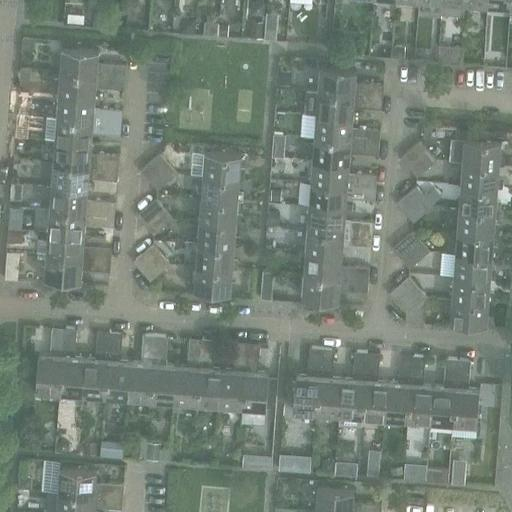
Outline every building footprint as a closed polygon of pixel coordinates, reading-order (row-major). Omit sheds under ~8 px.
[(93,12),(92,24),(102,25),(103,13),(93,12)] [(67,13),(67,22),(83,23),(84,15),(67,13)] [(194,18),(180,18),(179,32),(194,33),(194,18)] [(264,21),(250,20),(249,37),(262,38),(264,21)] [(218,23),(218,35),(227,35),(228,24),(218,23)] [(264,28),(264,37),(275,38),(276,29),(265,28),(264,28)] [(22,51),(33,51),(34,37),(22,36),(22,51)] [(460,62),(461,45),(439,43),(437,60),(460,62)] [(60,48),(58,70),(124,76),(125,64),(97,62),(98,51),(60,48)] [(31,69),(21,68),(20,79),(31,80),(31,69)] [(278,68),(277,83),(278,83),(290,84),(291,69),(279,68),(278,68)] [(318,68),(316,91),(382,97),(383,84),(356,81),(357,71),(318,68)] [(58,70),(56,94),(95,97),(95,87),(123,89),(124,76),(58,70)] [(316,91),(315,113),(353,117),(354,107),(381,109),(382,97),(316,91)] [(56,94),(55,116),(121,121),(122,110),(94,107),(95,97),(56,94)] [(28,104),(18,103),(18,111),(27,112),(28,104)] [(16,112),(15,122),(16,122),(25,123),(26,113),(17,113),(16,112)] [(315,113),(313,136),(378,141),(379,129),(352,127),(353,117),(315,113)] [(55,116),(53,139),(91,142),(92,133),(120,135),(121,121),(55,116)] [(462,139),(461,161),(503,165),(504,156),(499,155),(501,141),(492,140),(493,132),(456,129),(455,139),(462,139)] [(313,136),(311,159),(350,163),(350,153),(377,155),(378,141),(313,136)] [(53,139),(51,162),(117,167),(118,155),(90,153),(91,142),(53,139)] [(399,157),(408,168),(429,151),(419,140),(399,157)] [(203,151),(201,175),(239,178),(239,177),(244,178),(245,167),(240,167),(241,154),(203,151)] [(429,151),(408,168),(417,177),(436,160),(429,151)] [(139,170),(148,181),(168,164),(159,153),(139,170)] [(311,159),(309,182),(375,187),(376,175),(349,173),(350,163),(311,159)] [(461,161),(459,185),(501,188),(502,178),(498,178),(499,166),(503,166),(503,165),(461,161)] [(51,162),(50,185),(88,188),(89,178),(116,180),(117,167),(51,162)] [(168,164),(148,181),(156,190),(176,173),(168,164)] [(201,175),(200,198),(238,201),(238,200),(242,200),(243,190),(239,190),(239,178),(201,175)] [(11,182),(10,199),(21,200),(22,183),(11,182)] [(309,182),(307,205),(346,208),(347,198),(374,200),(375,187),(309,182)] [(50,185),(48,208),(113,213),(114,202),(87,200),(88,188),(50,185)] [(459,185),(457,207),(495,210),(500,211),(500,200),(496,200),(497,188),(501,188),(459,185)] [(396,203),(405,213),(425,196),(416,186),(396,203)] [(271,189),(270,200),(281,201),(281,189),(271,189)] [(425,196),(405,213),(413,222),(433,205),(425,196)] [(136,215),(146,226),(165,209),(156,198),(136,215)] [(200,198),(198,220),(236,223),(240,223),(241,213),(237,212),(238,201),(200,198)] [(307,205),(306,228),(371,234),(372,221),(345,219),(346,208),(307,205)] [(494,233),(498,233),(499,223),(494,222),(495,210),(457,207),(455,230),(494,233)] [(48,208),(46,231),(84,234),(85,225),(112,227),(113,213),(48,208)] [(165,209),(146,226),(154,235),(173,218),(165,209)] [(268,209),(267,223),(278,224),(279,210),(268,209)] [(198,220),(196,243),(234,246),(234,245),(238,245),(239,235),(235,235),(236,223),(198,220)] [(306,228),(304,251),(342,254),(343,244),(370,247),(371,234),(306,228)] [(22,229),(8,229),(7,242),(21,243),(22,229)] [(455,230),(454,253),(492,255),(496,255),(497,245),(492,245),(493,233),(494,233),(455,230)] [(46,231),(44,254),(110,259),(111,247),(83,245),(84,234),(46,231)] [(392,248),(401,259),(421,242),(412,231),(392,248)] [(421,242),(401,259),(409,268),(429,251),(421,242)] [(196,243),(194,266),(232,269),(232,267),(237,268),(238,257),(233,257),(234,246),(196,243)] [(142,252),(159,272),(169,264),(152,244),(142,252)] [(304,251),(302,274),(368,279),(369,267),(341,265),(342,254),(304,251)] [(150,281),(159,272),(142,252),(132,261),(150,281)] [(454,253),(452,275),(490,278),(490,277),(494,278),(495,267),(491,267),(492,255),(454,253)] [(109,272),(110,259),(44,254),(43,278),(81,281),(82,270),(109,272)] [(231,280),(232,269),(194,266),(192,289),(230,292),(231,291),(235,291),(236,280),(231,280)] [(367,292),(368,279),(302,274),(300,298),(339,301),(339,290),(367,292)] [(452,275),(450,297),(437,297),(437,298),(450,299),(488,301),(488,300),(493,300),(493,290),(489,289),(490,278),(452,275)] [(416,305),(424,298),(423,298),(426,296),(409,276),(398,285),(416,305)] [(424,324),(424,318),(425,307),(433,308),(434,299),(424,298),(416,305),(398,285),(389,293),(405,313),(404,322),(424,324)] [(261,287),(261,298),(262,298),(271,299),(272,287),(263,287),(261,287)] [(437,298),(437,308),(449,308),(450,299),(437,298)] [(450,299),(449,308),(448,322),(486,325),(486,324),(492,324),(491,316),(487,316),(488,301),(450,299)] [(35,390),(59,392),(64,327),(51,326),(49,354),(38,353),(35,390)] [(64,327),(59,392),(82,394),(84,356),(74,356),(76,328),(64,327)] [(84,356),(82,394),(105,396),(110,331),(96,329),(94,357),(84,356)] [(110,331),(105,396),(128,398),(130,360),(120,359),(122,332),(110,331)] [(130,360),(128,398),(150,399),(155,334),(142,333),(139,361),(130,360)] [(155,334),(150,399),(173,401),(176,364),(165,363),(167,335),(155,334)] [(176,364),(173,401),(196,403),(202,337),(188,336),(186,364),(176,364)] [(202,337),(196,403),(219,405),(222,367),(212,366),(214,338),(202,337)] [(222,367),(219,405),(242,406),(247,341),(233,340),(231,368),(222,367)] [(247,341),(242,406),(266,408),(268,371),(257,370),(259,342),(247,341)] [(292,410),(316,412),(321,347),(308,346),(306,374),(295,373),(292,410)] [(321,347),(316,412),(340,414),(342,377),(332,376),(334,348),(321,347)] [(342,377),(340,414),(339,424),(361,426),(362,416),(367,350),(354,349),(351,377),(342,377)] [(367,350),(362,416),(385,418),(388,380),(377,379),(379,352),(367,350)] [(388,380),(385,418),(407,419),(412,354),(399,353),(397,381),(388,380)] [(412,354),(407,419),(430,421),(432,384),(422,383),(425,355),(412,354)] [(432,384),(430,421),(452,423),(451,434),(452,434),(457,357),(444,356),(442,384),(432,384)] [(457,357),(452,434),(475,436),(479,387),(468,386),(470,358),(457,357)] [(37,436),(41,446),(54,441),(50,431),(37,436)] [(132,455),(146,456),(147,454),(148,442),(148,437),(133,436),(132,455)] [(101,439),(100,456),(110,457),(112,440),(101,439)] [(57,447),(57,449),(61,452),(65,452),(69,449),(69,448),(69,444),(66,440),(61,440),(57,444),(57,447)] [(84,452),(99,453),(100,442),(85,441),(84,452)] [(146,459),(160,460),(161,443),(148,442),(147,454),(146,456),(146,459)] [(336,461),(335,473),(336,473),(356,475),(357,462),(336,461)] [(402,465),(390,468),(391,475),(403,473),(402,465)] [(58,467),(57,490),(122,495),(123,483),(95,481),(96,470),(58,467)] [(451,482),(451,483),(464,484),(464,483),(465,472),(452,471),(451,482)] [(19,475),(19,488),(31,489),(32,476),(19,475)] [(316,486),(314,511),(329,511),(380,511),(381,503),(353,500),(354,489),(316,486)] [(57,490),(54,511),(92,511),(93,507),(121,509),(122,495),(57,490)]
